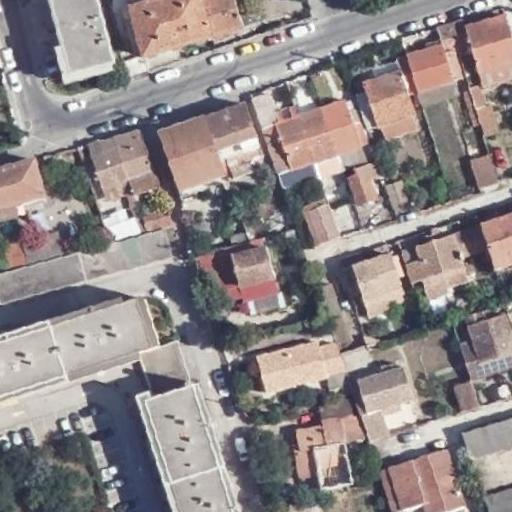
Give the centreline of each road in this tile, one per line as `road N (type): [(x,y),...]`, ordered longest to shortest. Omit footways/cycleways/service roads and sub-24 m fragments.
road 1 (residential): [(44,144),(475,0)]
road 2 (unknown): [(263,511),(194,280),(0,332)]
road 3 (unknown): [(0,422),(89,394),(112,395),(138,422),(161,511)]
road 4 (unknown): [(511,191),(315,257)]
road 5 (residential): [(4,0),(44,144)]
